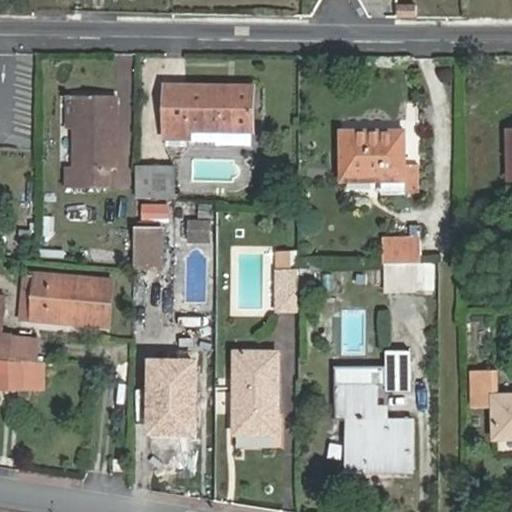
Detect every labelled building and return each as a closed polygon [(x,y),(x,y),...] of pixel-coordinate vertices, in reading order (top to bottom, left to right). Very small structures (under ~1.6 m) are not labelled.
[(225,93),(225,87),(168,86),(167,138),(190,138),(190,131),(252,132),(253,93),(225,93)] [(76,95),(76,128),(76,166),(66,166),(66,187),(109,189),(109,168),(115,168),(116,96),(76,95)] [(68,128),(76,128),(76,95),(68,95),(68,128)] [(406,135),(344,134),(344,183),(385,183),(385,193),(420,193),(420,166),(406,166),(406,135)] [(136,197),(154,198),(155,165),(136,164),(136,197)] [(155,165),(154,198),(175,200),(176,166),(155,165)] [(186,219),(186,242),(212,242),(212,219),(186,219)] [(165,226),(134,225),(133,266),(164,267),(165,226)] [(385,240),(385,264),(422,264),(421,226),(411,227),(411,239),(385,240)] [(278,252),(278,270),(291,271),(290,252),(278,252)] [(291,271),(278,270),(278,312),(298,312),(299,271),(291,271)] [(36,289),(33,321),(109,327),(113,281),(25,273),(23,288),(36,289)] [(20,319),(33,321),(36,289),(23,288),(20,319)] [(0,331),(0,359),(12,361),(15,333),(3,332),(0,331)] [(276,434),(278,353),(237,353),(235,433),(276,434)] [(0,387),(23,387),(23,365),(0,362),(0,387)] [(194,434),(194,363),(153,363),(151,433),(194,434)] [(389,468),(389,475),(413,475),(412,421),(387,421),(387,408),(376,408),(375,386),(386,386),(386,369),(336,369),(337,398),(348,398),(348,418),(348,438),(355,438),(355,467),(389,468)] [(511,398),(496,398),(495,372),(477,372),(476,405),(496,405),(497,439),(511,438),(511,398)] [(337,418),(348,418),(348,398),(337,398),(337,418)] [(349,475),(389,475),(389,468),(355,467),(355,438),(348,438),(349,475)] [(127,460),(114,460),(114,471),(127,471),(127,460)]
